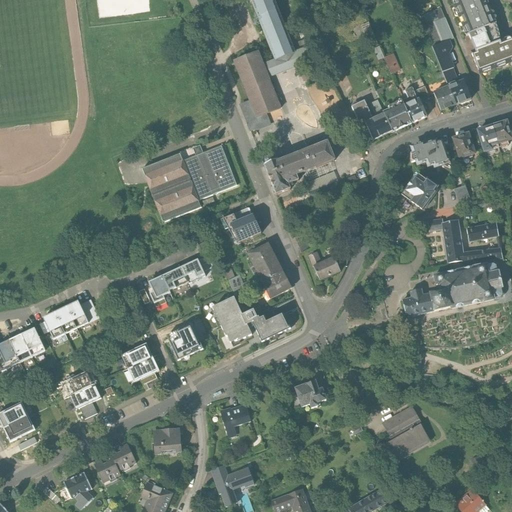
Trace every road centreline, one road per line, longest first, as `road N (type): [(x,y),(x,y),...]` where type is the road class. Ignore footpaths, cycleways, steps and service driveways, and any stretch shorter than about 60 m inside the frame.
road 1 (residential): [(511,104),(397,145),(384,161),(362,251),(318,329)]
road 2 (residential): [(318,329),(215,67)]
road 3 (residential): [(183,400),(4,483)]
road 4 (residential): [(318,329),(192,396)]
road 5 (residential): [(0,317),(86,285),(105,289),(129,279)]
road 6 (residential): [(129,279),(183,400)]
